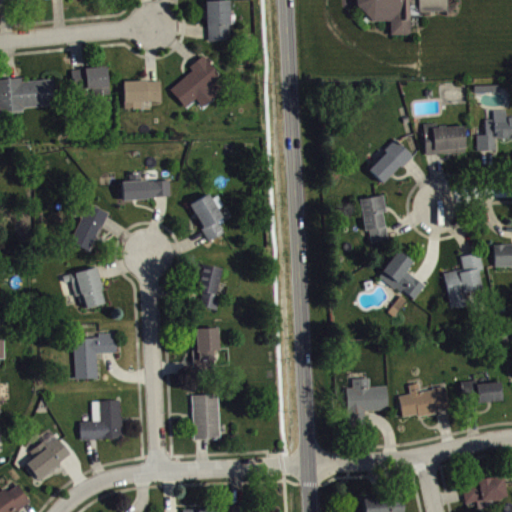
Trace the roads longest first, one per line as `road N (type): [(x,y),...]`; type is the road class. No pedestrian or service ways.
road 1 (tertiary): [(309,511),(284,0)]
road 2 (residential): [(61,511),(106,481),(418,457),(511,436)]
road 3 (residential): [(161,473),(149,258)]
road 4 (residential): [(0,40),(154,24)]
